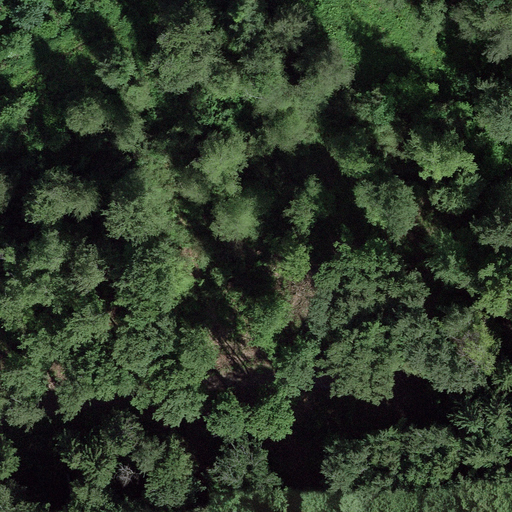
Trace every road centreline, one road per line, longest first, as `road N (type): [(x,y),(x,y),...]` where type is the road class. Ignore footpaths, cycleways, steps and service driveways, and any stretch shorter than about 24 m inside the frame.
road 1 (track): [(0,412),(194,382),(409,374),(499,354)]
road 2 (track): [(0,85),(124,0)]
